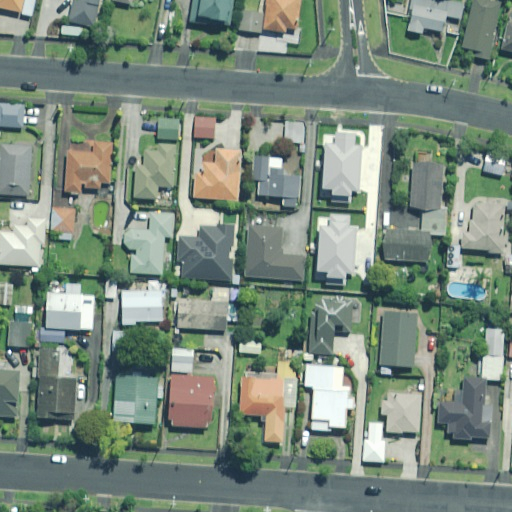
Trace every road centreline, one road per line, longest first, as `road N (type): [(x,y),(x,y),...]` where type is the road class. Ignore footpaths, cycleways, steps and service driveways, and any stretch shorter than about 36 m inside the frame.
road 1 (residential): [(0,70),(358,94)]
road 2 (residential): [(0,471),(327,493)]
road 3 (residential): [(327,493),(511,504)]
road 4 (residential): [(358,94),(511,118)]
